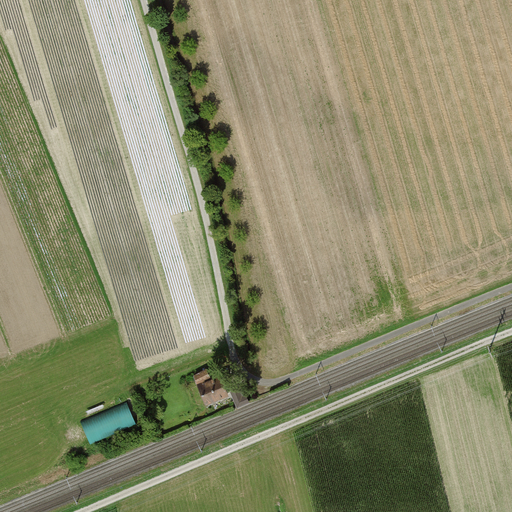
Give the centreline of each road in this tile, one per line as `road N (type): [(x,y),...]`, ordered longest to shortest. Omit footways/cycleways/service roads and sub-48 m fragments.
road 1 (track): [(511,278),(277,373),(252,371),(231,342),(193,163),(144,0)]
road 2 (track): [(511,326),(65,511)]
